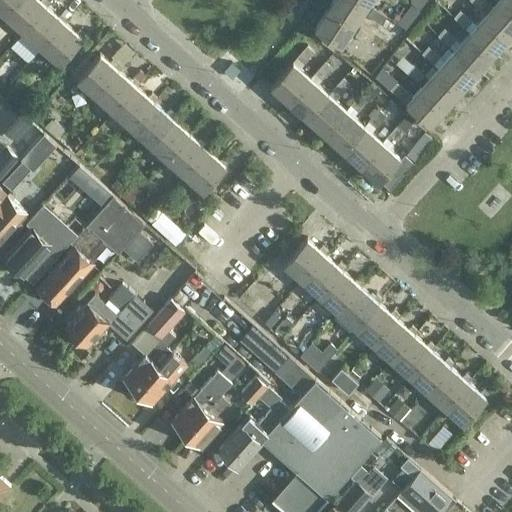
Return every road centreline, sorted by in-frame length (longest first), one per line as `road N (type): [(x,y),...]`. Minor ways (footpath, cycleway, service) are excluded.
road 1 (residential): [(189,511),(0,343)]
road 2 (residential): [(300,164),(123,10)]
road 3 (residential): [(376,236),(511,84)]
road 4 (residential): [(511,356),(376,236)]
road 5 (residential): [(211,260),(300,164)]
